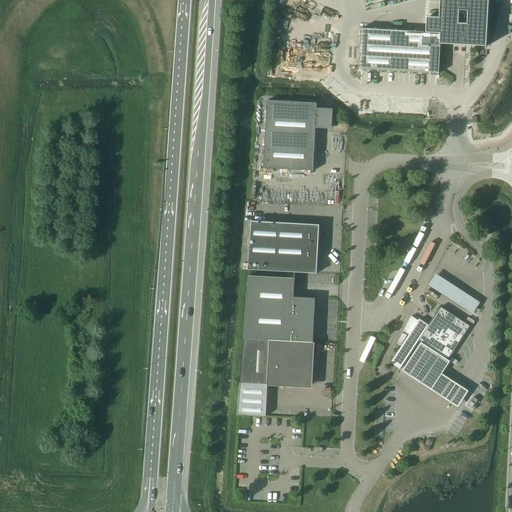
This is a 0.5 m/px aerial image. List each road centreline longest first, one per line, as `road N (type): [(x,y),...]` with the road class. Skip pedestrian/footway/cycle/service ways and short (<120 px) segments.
road 1 (motorway): [(187,0),(151,506)]
road 2 (motorway): [(172,503),(211,0)]
road 3 (unclassified): [(352,511),(369,479),(345,461),(363,182),(374,167),(396,163),(459,165)]
